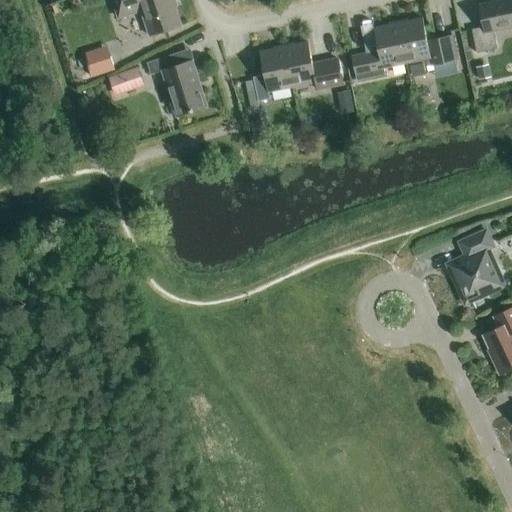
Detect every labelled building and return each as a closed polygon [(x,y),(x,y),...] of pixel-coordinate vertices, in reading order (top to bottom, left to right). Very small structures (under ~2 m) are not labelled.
[(181,27),(172,0),(112,0),(119,19),(142,11),(150,37),(181,27)] [(493,31),(511,26),(511,0),(479,7),(483,28),(472,30),(477,54),(497,50),(493,31)] [(398,24),(407,64),(410,78),(426,75),(425,68),(434,66),(436,79),(457,74),(455,61),(457,61),(452,37),(427,42),(422,19),(398,24)] [(384,69),(407,64),(398,24),(374,29),(379,52),(352,57),(357,82),(385,76),(384,69)] [(284,48),(293,88),(315,83),(317,90),(343,84),(338,60),(313,66),(308,43),(284,48)] [(83,54),(91,79),(102,76),(115,71),(107,47),(96,50),(83,54)] [(293,88),(284,48),(260,53),(265,76),(253,78),(258,102),(270,100),(269,93),(293,88)] [(177,117),(207,107),(193,62),(176,67),(172,56),(147,64),(151,76),(162,72),(177,117)] [(108,79),(114,97),(145,87),(138,68),(121,74),(115,76),(108,79)] [(353,113),(349,92),(337,94),(341,115),(353,113)] [(412,103),(398,106),(400,119),(415,116),(412,103)] [(269,140),(265,120),(251,122),(255,142),(269,140)] [(467,302),(503,286),(487,249),(493,247),(486,231),(459,243),(466,257),(448,265),(465,301),(467,302)] [(511,308),(493,318),(499,328),(483,336),(494,360),(492,361),(499,375),(511,369),(511,308)]
